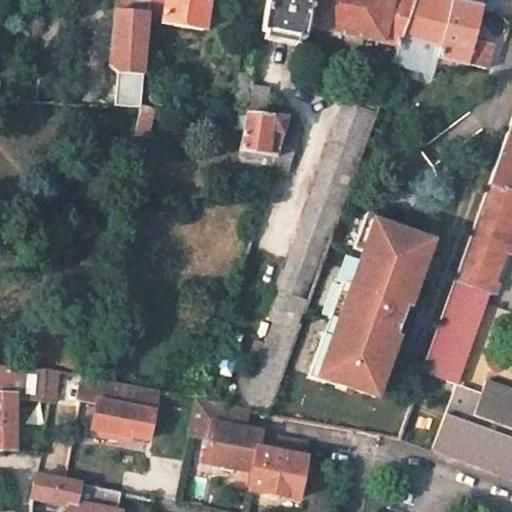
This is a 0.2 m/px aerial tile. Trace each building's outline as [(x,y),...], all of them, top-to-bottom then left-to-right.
[(114,0),(114,12),(147,17),(148,0),(114,0)] [(165,0),(148,0),(147,17),(146,22),(162,24),(165,0)] [(165,0),(162,24),(202,30),(206,0),(165,0)] [(267,0),(261,33),(302,41),(305,26),(309,0),(267,0)] [(309,0),(305,26),(379,41),(379,43),(396,47),(412,0),(309,0)] [(451,2),(441,0),(412,0),(396,47),(390,63),(433,74),(437,58),(466,65),(485,69),(491,45),(473,40),(481,10),(451,2)] [(147,17),(114,12),(108,66),(116,73),(113,108),(139,109),(146,22),(147,17)] [(70,16),(45,14),(39,80),(51,81),(52,69),(66,71),(70,16)] [(384,87),(373,84),(365,106),(375,109),(384,87)] [(268,89),(252,86),(245,116),(276,118),(277,108),(272,104),(266,103),(268,89)] [(370,113),(344,102),(278,286),(281,287),(304,297),(370,113)] [(276,118),(245,116),(238,151),(274,158),(285,121),(286,118),(276,118)] [(300,125),(285,121),(274,158),(272,168),(271,171),(286,175),(300,125)] [(511,121),(499,157),(455,282),(487,293),(489,293),(511,226),(511,121)] [(349,217),(338,214),(332,231),(343,235),(349,217)] [(365,256),(375,227),(382,230),(384,225),(368,219),(367,224),(357,253),(365,256)] [(353,291),(341,326),(335,342),(322,380),(329,382),(379,400),(398,341),(410,346),(420,315),(409,311),(431,246),(382,230),(375,227),(365,256),(353,291)] [(455,282),(423,374),(455,385),(487,293),(455,282)] [(304,297),(281,287),(269,320),(273,322),(244,400),(269,410),(307,299),(304,297)] [(341,326),(353,291),(345,289),(333,323),(341,326)] [(333,323),(327,339),(335,342),(341,326),(333,323)] [(322,380),(335,342),(327,339),(314,377),(312,382),(327,387),(329,382),(322,380)] [(0,396),(14,396),(14,399),(40,401),(42,384),(43,384),(44,369),(43,372),(0,369),(0,396)] [(43,384),(41,401),(49,402),(53,403),(56,371),(44,369),(43,384)] [(158,391),(84,376),(79,400),(96,403),(91,426),(147,437),(158,391)] [(511,388),(486,379),(481,393),(479,401),(452,392),(431,451),(511,479),(511,388)] [(452,392),(479,401),(481,393),(455,385),(452,392)] [(14,396),(0,396),(0,451),(14,452),(14,399),(14,396)] [(204,461),(219,464),(222,470),(229,471),(235,468),(251,472),(259,437),(260,435),(246,430),(240,429),(244,410),(197,399),(189,434),(208,438),(204,461)] [(246,430),(250,412),(244,410),(240,429),(246,430)] [(305,447),(259,437),(251,472),(247,492),(261,496),(265,500),(274,502),(279,500),(294,503),(303,463),(301,462),(305,447)] [(117,511),(121,495),(35,475),(29,499),(67,507),(66,511),(117,511)]
